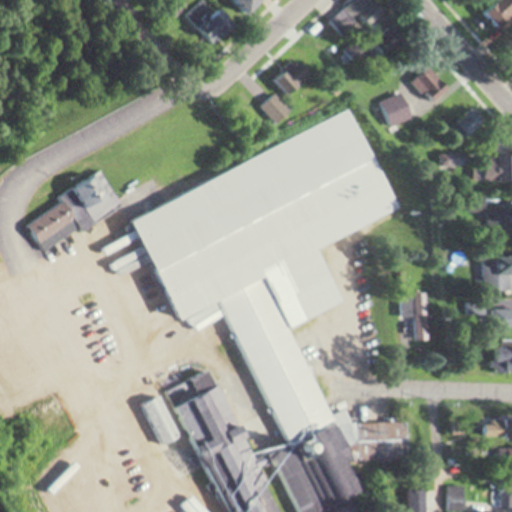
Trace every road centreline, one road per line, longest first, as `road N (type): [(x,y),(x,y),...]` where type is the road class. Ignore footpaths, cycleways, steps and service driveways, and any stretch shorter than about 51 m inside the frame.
road 1 (residential): [(105,134),(201,92),(304,0)]
road 2 (residential): [(511,389),(380,387)]
road 3 (residential): [(201,92),(118,0)]
road 4 (residential): [(511,88),(427,0)]
